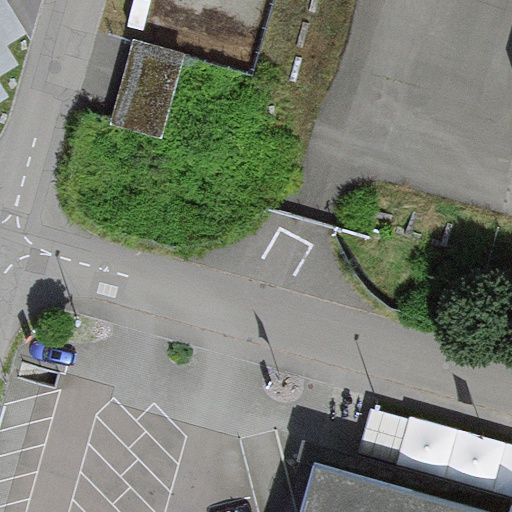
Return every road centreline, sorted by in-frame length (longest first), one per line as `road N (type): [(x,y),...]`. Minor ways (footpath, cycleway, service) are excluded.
road 1 (residential): [(7,241),(511,389)]
road 2 (residential): [(7,241),(71,0)]
